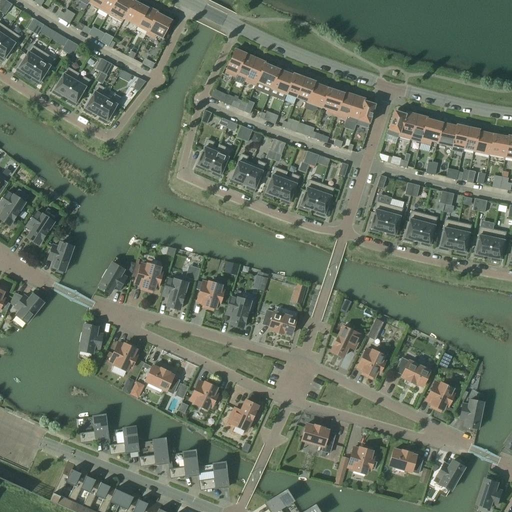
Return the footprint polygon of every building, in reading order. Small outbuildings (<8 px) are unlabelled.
[(91,0),(89,3),(99,9),(103,0),(91,0)] [(103,0),(99,9),(108,14),(116,0),(103,0)] [(116,0),(108,14),(109,14),(111,11),(124,19),(134,1),(131,0),(116,0)] [(7,1),(0,11),(5,15),(12,5),(7,1)] [(134,1),(124,19),(138,26),(148,7),(147,8),(134,1)] [(148,7),(138,26),(147,31),(146,34),(146,35),(158,12),(148,7)] [(64,13),(62,11),(59,16),(69,23),(75,15),(68,9),(64,13)] [(158,12),(146,35),(155,39),(157,36),(162,39),(171,21),(157,14),(158,12)] [(38,22),(34,19),(27,29),(32,32),(38,22)] [(38,22),(32,32),(38,36),(44,25),(38,22)] [(0,42),(9,30),(0,23),(0,42)] [(79,23),(76,28),(89,34),(92,29),(79,23)] [(9,30),(0,42),(0,59),(3,61),(19,37),(9,30)] [(104,35),(100,42),(108,47),(108,46),(111,41),(113,38),(105,33),(104,35)] [(73,43),(68,40),(62,50),(67,53),(73,43)] [(73,43),(67,53),(73,56),(79,46),(73,43)] [(43,52),(32,46),(21,64),(17,70),(24,75),(25,73),(29,75),(43,52)] [(237,73),(245,54),(235,50),(225,73),(236,77),(237,74),(237,73)] [(43,52),(29,75),(33,78),(32,80),(39,84),(54,59),(43,52)] [(247,78),(255,58),(245,54),(237,73),(237,74),(246,78),(247,78)] [(153,68),(155,63),(145,58),(142,64),(153,68)] [(265,64),(266,63),(255,58),(247,78),(246,78),(245,81),(255,86),(265,64)] [(106,61),(101,59),(95,69),(100,72),(106,61)] [(106,61),(100,72),(106,75),(112,65),(106,61)] [(269,95),(279,70),(265,64),(255,86),(256,86),(254,89),(269,95)] [(79,74),(68,67),(56,86),(53,93),(60,97),(61,95),(65,97),(79,74)] [(132,75),(122,70),(118,77),(128,82),(132,75)] [(286,94),(293,75),(279,70),(269,95),(283,102),(286,94)] [(79,74),(65,97),(69,100),(68,102),(75,106),(90,80),(84,77),(82,81),(77,78),(79,74)] [(293,75),(286,94),(296,98),(304,78),(294,74),(293,75)] [(138,78),(133,89),(138,92),(146,82),(138,78)] [(304,78),(296,98),(306,102),(314,83),(315,82),(304,78)] [(328,89),(314,83),(306,102),(321,107),(328,89)] [(92,113),(96,115),(107,95),(102,92),(104,88),(98,85),(84,111),(91,115),(92,113)] [(328,89),(321,107),(327,109),(326,113),(335,116),(343,93),(328,89)] [(211,98),(224,103),(227,95),(215,90),(214,91),(214,92),(211,97),(211,98)] [(343,93),(335,116),(346,120),(348,116),(347,116),(354,95),(343,92),(343,93)] [(107,95),(96,115),(100,117),(99,119),(106,123),(121,98),(115,95),(113,99),(107,95)] [(354,95),(347,116),(348,116),(357,119),(363,101),(364,101),(365,99),(354,95)] [(371,104),(364,101),(363,101),(357,119),(358,119),(356,124),(357,124),(367,127),(368,124),(369,124),(374,108),(371,104)] [(212,113),(204,110),(201,122),(207,124),(212,113)] [(263,110),(260,117),(276,123),(278,116),(263,110)] [(399,132),(401,133),(405,115),(405,114),(397,112),(393,114),(387,134),(398,137),(399,132)] [(405,114),(405,115),(401,133),(411,136),(417,115),(406,112),(405,114)] [(417,115),(411,136),(410,140),(420,142),(421,138),(427,119),(427,118),(417,115)] [(442,123),(427,119),(421,138),(437,143),(442,123)] [(442,123),(437,143),(452,146),(457,127),(442,123)] [(457,127),(452,146),(463,148),(468,127),(457,125),(457,127)] [(247,128),(241,126),(236,137),(242,139),(247,128)] [(468,127),(463,148),(474,151),(478,131),(479,130),(468,127)] [(247,128),(242,139),(248,142),(252,131),(247,128)] [(478,131),(474,151),(489,154),(493,135),(478,131)] [(315,139),(326,143),(328,138),(317,133),(315,139)] [(493,135),(489,154),(505,157),(509,137),(508,137),(493,135)] [(275,153),(280,141),(274,139),(270,150),(275,153)] [(219,145),(217,149),(212,147),(213,143),(207,140),(196,167),(203,170),(204,168),(209,170),(219,145)] [(285,143),(280,141),(275,153),(281,155),(285,143)] [(219,145),(209,170),(213,172),(212,174),(220,177),(231,150),(219,145)] [(313,154),(307,151),(303,163),(309,165),(313,154)] [(251,163),(246,161),(247,157),(241,154),(230,182),(238,185),(238,182),(243,184),(251,163)] [(313,154),(309,165),(315,167),(319,155),(313,154)] [(251,163),(243,184),(247,186),(246,188),(254,191),(265,164),(259,162),(257,166),(251,163)] [(348,165),(342,163),(338,175),(344,177),(348,165)] [(287,172),(275,168),(267,188),(264,195),(272,198),(273,196),(277,198),(287,172)] [(469,170),(467,180),(466,182),(472,183),(475,172),(469,170)] [(287,172),(277,198),(282,199),(281,201),(288,204),(299,177),(293,174),(291,179),(286,177),(287,172)] [(380,175),(377,187),(383,189),(386,177),(380,175)] [(501,177),(494,176),(492,187),(499,189),(501,177)] [(501,177),(499,189),(505,190),(510,191),(511,184),(507,183),(508,178),(507,178),(501,177)] [(321,184),(309,180),(302,201),(299,208),(307,211),(308,208),(312,210),(321,184)] [(414,184),(408,183),(405,195),(411,196),(414,184)] [(321,184),(312,210),(317,212),(316,214),(324,217),(334,189),(321,184)] [(414,184),(411,196),(417,198),(420,186),(414,184)] [(448,193),(442,191),(439,203),(445,204),(448,193)] [(7,193),(0,203),(0,205),(5,208),(0,216),(0,219),(7,225),(8,225),(9,226),(13,220),(18,214),(17,213),(25,202),(14,195),(13,197),(7,193)] [(448,193),(445,204),(451,206),(454,194),(448,193)] [(481,200),(475,199),(472,210),(478,212),(481,200)] [(481,200),(478,212),(484,213),(487,201),(481,200)] [(390,206),(377,202),(371,223),(370,231),(377,233),(378,230),(383,232),(390,206)] [(390,206),(383,232),(387,233),(387,235),(394,237),(402,209),(390,206)] [(19,216),(23,219),(27,214),(22,211),(19,216)] [(424,215),(412,211),(406,233),(404,240),(412,242),(413,240),(417,241),(424,215)] [(34,228),(27,238),(29,239),(36,244),(37,244),(38,245),(42,239),(47,233),(46,233),(54,222),(43,214),(42,216),(36,212),(28,224),(34,228)] [(424,215),(417,241),(422,242),(421,244),(429,247),(437,218),(424,215)] [(458,223),(445,220),(439,249),(447,251),(448,248),(452,249),(458,223)] [(458,223),(452,249),(457,250),(456,253),(464,254),(471,226),(458,223)] [(493,230),(480,227),(474,256),(482,258),(483,256),(487,257),(493,230)] [(493,230),(487,257),(492,258),(492,260),(499,262),(505,233),(493,230)] [(53,246),(48,259),(54,261),(51,268),(56,269),(55,272),(63,274),(67,264),(68,264),(72,255),(70,254),(73,247),(61,242),(59,248),(53,246)] [(124,270),(113,263),(112,263),(108,270),(107,270),(102,278),(103,279),(97,288),(104,292),(105,290),(110,293),(113,287),(119,290),(126,278),(121,275),(124,270)] [(141,264),(135,283),(141,285),(141,287),(145,288),(145,290),(151,292),(152,290),(153,291),(155,285),(158,286),(162,273),(159,272),(160,268),(147,264),(147,266),(141,264)] [(185,278),(196,281),(200,269),(189,266),(185,278)] [(258,271),(253,288),(264,291),(268,274),(258,271)] [(187,283),(174,279),(174,281),(167,279),(163,293),(170,295),(167,306),(168,307),(177,310),(177,309),(179,310),(181,303),(183,296),(187,283)] [(203,282),(197,301),(203,303),(202,305),(207,306),(206,308),(213,310),(213,308),(215,309),(216,303),(220,304),(223,291),(220,290),(221,286),(209,282),(208,284),(203,282)] [(292,301),(302,304),(308,285),(298,282),(292,301)] [(0,309),(6,312),(10,304),(3,301),(4,299),(1,297),(4,292),(2,291),(3,290),(0,288),(0,309)] [(24,296),(15,307),(20,311),(16,316),(26,324),(31,317),(33,318),(39,310),(38,309),(45,301),(38,296),(37,298),(33,294),(29,300),(24,296)] [(230,297),(226,311),(233,313),(230,325),(232,325),(232,326),(240,328),(241,328),(242,328),(244,321),(245,321),(247,314),(250,301),(238,298),(237,299),(230,297)] [(339,311),(345,314),(351,302),(344,299),(339,311)] [(266,310),(262,324),(269,326),(269,328),(274,330),(274,331),(282,334),(282,332),(291,335),(296,319),(266,310)] [(367,337),(375,341),(383,322),(376,319),(367,337)] [(93,324),(86,322),(85,322),(83,333),(81,333),(79,342),(81,343),(79,351),(92,354),(93,348),(99,349),(102,335),(96,334),(97,327),(92,326),(93,324)] [(343,327),(337,338),(334,345),(331,352),(333,353),(332,353),(341,357),(343,357),(348,347),(354,349),(361,335),(343,327)] [(129,346),(125,344),(124,346),(118,343),(110,361),(115,364),(114,366),(126,371),(128,367),(131,368),(137,356),(134,355),(136,349),(135,349),(136,347),(130,344),(129,346)] [(366,349),(357,368),(363,370),(362,372),(366,374),(365,376),(371,379),(372,377),(374,377),(376,372),(379,374),(385,362),(382,360),(384,356),(372,350),(371,352),(366,349)] [(402,358),(396,371),(402,375),(401,376),(406,378),(406,380),(414,384),(414,382),(422,386),(429,372),(402,358)] [(160,370),(152,366),(145,381),(173,394),(179,381),(172,378),(173,376),(168,374),(169,372),(161,369),(160,370)] [(205,382),(204,384),(199,382),(190,400),(195,402),(195,404),(206,410),(208,405),(212,407),(217,395),(214,393),(217,388),(215,387),(216,386),(210,383),(209,385),(205,382)] [(435,382),(426,400),(431,403),(431,405),(435,407),(434,409),(440,412),(441,410),(442,410),(445,405),(448,407),(454,395),(450,393),(453,389),(441,383),(440,385),(435,382)] [(188,388),(180,384),(175,395),(183,398),(188,388)] [(128,394),(130,389),(124,386),(122,391),(128,394)] [(246,400),(241,411),(235,408),(228,423),(246,431),(251,419),(252,419),(255,413),(255,412),(258,406),(256,405),(248,401),(246,400)] [(463,404),(460,418),(466,420),(464,426),(469,428),(469,430),(477,431),(479,420),(481,421),(482,411),(481,411),(483,403),(470,400),(469,406),(463,404)] [(80,443),(108,439),(106,421),(106,418),(105,418),(105,415),(92,417),(94,431),(78,433),(80,443)] [(315,425),(315,427),(306,425),(301,440),(323,446),(321,451),(329,454),(335,435),(328,433),(328,431),(323,429),(324,428),(315,425)] [(110,455),(138,451),(136,433),(136,430),(135,430),(135,427),(122,429),(124,443),(108,445),(110,455)] [(140,467),(168,463),(166,445),(166,442),(165,442),(165,439),(152,441),(154,455),(138,457),(140,467)] [(353,448),(348,467),(353,469),(353,471),(365,474),(367,470),(370,471),(374,458),(370,457),(372,451),(371,451),(371,449),(365,447),(364,449),(360,448),(359,450),(353,448)] [(393,450),(389,465),(418,474),(422,460),(415,458),(416,456),(410,455),(411,453),(402,451),(402,452),(393,450)] [(170,479),(198,475),(196,457),(196,454),(195,454),(195,451),(182,453),(184,467),(168,469),(170,479)] [(444,464),(436,476),(442,479),(439,484),(450,491),(454,483),(456,484),(461,476),(459,475),(465,465),(458,461),(457,463),(453,461),(449,467),(444,464)] [(80,473),(72,469),(74,465),(67,462),(49,501),(64,508),(80,473)] [(200,491),(228,487),(227,479),(226,469),(226,466),(225,466),(225,463),(212,465),(214,479),(198,481),(200,491)] [(423,468),(420,481),(427,483),(430,469),(423,468)] [(80,473),(64,508),(73,511),(80,511),(95,480),(94,480),(87,476),(88,472),(82,469),(80,473)] [(95,480),(80,511),(97,511),(109,486),(101,483),(103,478),(96,475),(94,480),(95,480)] [(487,476),(483,487),(482,486),(479,496),(480,496),(478,504),(490,508),(492,503),(498,505),(502,491),(496,489),(498,483),(494,481),(494,479),(487,476)] [(109,486),(97,511),(115,511),(124,493),(116,489),(118,485),(111,482),(109,486)] [(265,503),(270,511),(282,511),(281,509),(292,502),(285,490),(283,492),(280,493),(280,494),(273,498),(265,503)] [(132,511),(138,500),(139,500),(141,495),(140,495),(134,492),(132,497),(124,493),(115,511),(132,511)] [(150,511),(155,502),(149,499),(147,503),(139,500),(138,500),(132,511),(150,511)] [(155,502),(150,511),(165,511),(159,509),(161,505),(155,502)]
